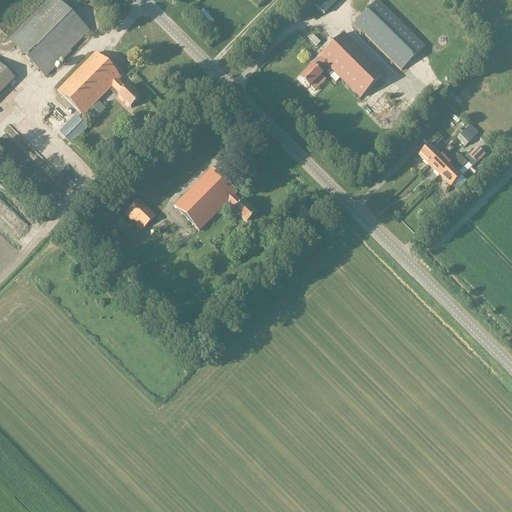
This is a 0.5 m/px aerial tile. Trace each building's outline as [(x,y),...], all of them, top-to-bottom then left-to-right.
[(56,0),(48,0),(8,41),(44,76),(88,31),(56,0)] [(324,15),(338,0),(314,0),(312,3),(324,15)] [(378,0),(353,25),(361,33),(362,32),(401,71),(425,47),(378,0)] [(312,66),(299,78),(309,88),(310,87),(314,91),(325,80),(321,76),(322,75),(320,73),(327,67),(360,99),(384,74),(344,34),(319,59),(321,60),(314,67),(312,66)] [(316,47),(320,42),(313,35),(308,40),(316,47)] [(130,108),(140,99),(127,86),(125,88),(118,81),(120,78),(95,54),(57,92),(83,117),(88,111),(96,119),(104,111),(96,103),(111,87),(119,94),(117,95),(130,108)] [(0,66),(0,93),(13,80),(0,66)] [(465,147),(477,134),(478,133),(469,125),(456,139),(465,147)] [(439,154),(433,148),(442,139),(433,129),(422,140),(428,145),(418,155),(428,165),(439,154)] [(450,164),(446,160),(444,158),(457,146),(453,141),(439,154),(428,165),(439,176),(450,164)] [(460,176),(457,173),(467,163),(471,168),(476,163),(477,163),(485,155),(477,147),(469,156),(468,155),(463,160),(459,156),(450,164),(439,176),(449,187),(460,176)] [(247,225),(256,215),(243,201),(241,203),(234,196),(236,194),(211,169),(173,207),(199,232),(228,202),(235,210),(233,211),(247,225)] [(140,232),(156,216),(138,199),(123,214),(140,232)]
